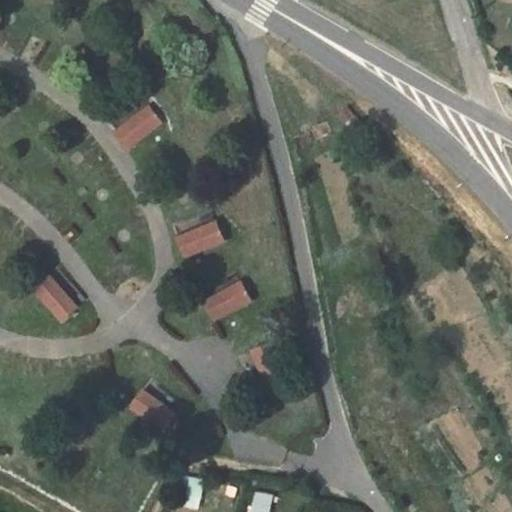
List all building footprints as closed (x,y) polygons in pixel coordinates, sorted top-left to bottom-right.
[(149,107),(118,132),(134,151),(164,125),(149,107)] [(179,238),(188,259),(226,242),(217,222),(179,238)] [(37,292),(63,322),(82,305),(56,276),(37,292)] [(209,304),(218,322),(256,303),(247,284),(209,304)] [(255,349),(262,370),(282,363),(274,342),(255,349)] [(133,407),(166,430),(179,413),(145,389),(133,407)] [(203,488),(186,485),(184,495),(201,498),(203,488)] [(258,493),(255,511),(273,511),(276,496),(258,493)] [(201,498),(184,495),(182,505),(199,509),(201,498)]
